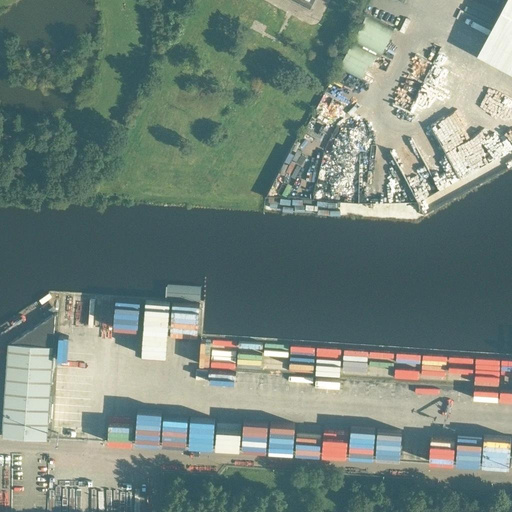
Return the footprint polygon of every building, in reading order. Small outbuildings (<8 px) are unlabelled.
[(511,0),(505,0),(477,53),(511,71),(511,0)] [(394,28),(366,14),(339,67),(366,81),(394,28)] [(68,299),(68,327),(104,328),(104,299),(68,299)] [(55,312),(9,342),(3,435),(47,438),(55,312)] [(222,344),(228,345),(227,355),(238,356),(238,351),(244,351),(244,340),(222,339),(222,344)] [(154,442),(267,449),(269,414),(236,412),(234,434),(213,432),(215,412),(201,411),(201,414),(156,411),(154,442)] [(269,451),(346,454),(347,420),(316,418),(316,416),(290,415),(289,447),(269,446),(269,451)] [(400,460),(502,464),(503,440),(477,439),(477,449),(454,448),(455,425),(423,424),(422,449),(400,448),(400,460)] [(384,456),(384,441),(370,440),(370,456),(384,456)]
